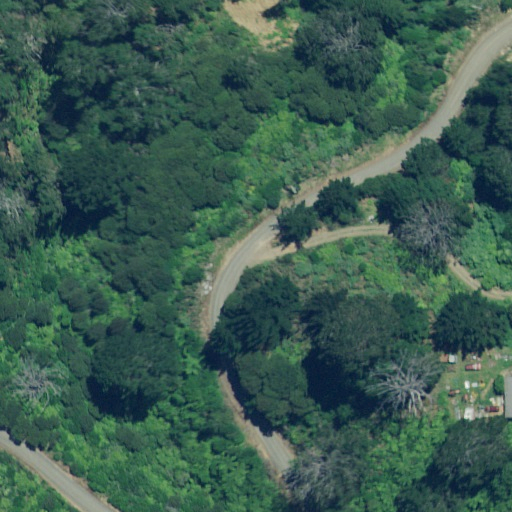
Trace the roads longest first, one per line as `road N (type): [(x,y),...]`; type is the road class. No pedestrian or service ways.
road 1 (unclassified): [(511,29),(483,51),(444,120),(419,144),(271,228),(237,256),(226,283),(231,345),(249,388),(275,442),(329,511)]
road 2 (track): [(511,257),(237,256)]
road 3 (unclassified): [(108,511),(0,432)]
